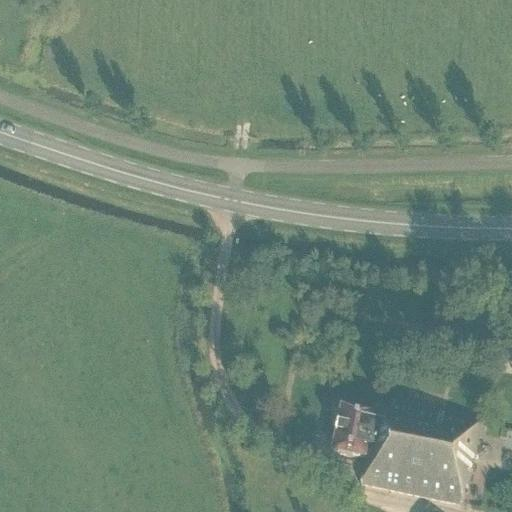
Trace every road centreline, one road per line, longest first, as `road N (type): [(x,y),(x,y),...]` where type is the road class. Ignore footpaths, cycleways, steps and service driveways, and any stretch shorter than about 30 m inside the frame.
road 1 (secondary): [(511,228),(283,210),(159,184),(0,132)]
road 2 (unclassified): [(0,99),(217,163),(511,164)]
